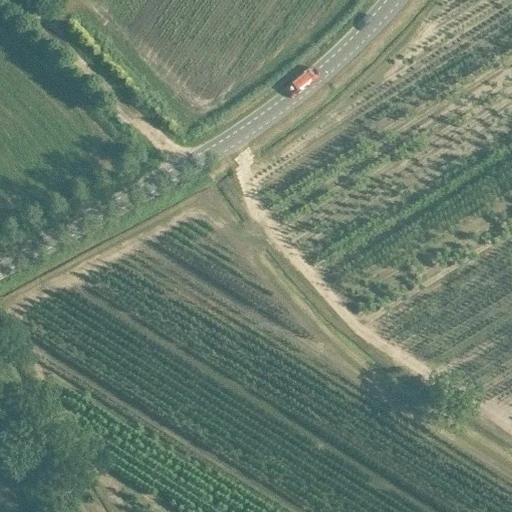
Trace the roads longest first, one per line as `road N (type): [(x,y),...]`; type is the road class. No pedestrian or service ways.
road 1 (tertiary): [(0,267),(187,167),(297,97),(390,0)]
road 2 (track): [(1,0),(187,167)]
road 3 (unclassified): [(68,511),(0,402)]
